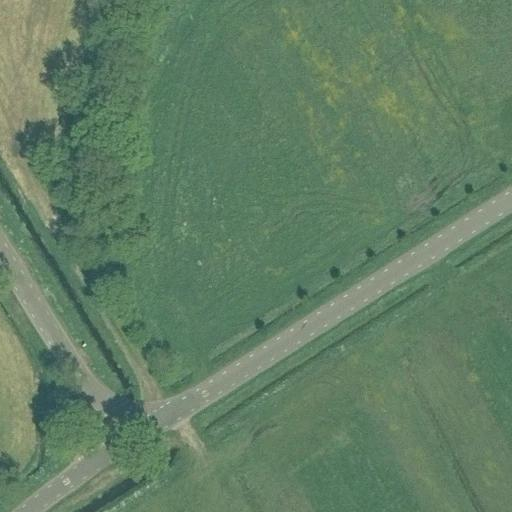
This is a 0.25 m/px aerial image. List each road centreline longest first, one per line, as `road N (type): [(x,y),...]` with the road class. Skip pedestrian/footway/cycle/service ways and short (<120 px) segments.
road 1 (tertiary): [(122,446),(511,202)]
road 2 (track): [(170,417),(70,255),(112,0)]
road 3 (tertiary): [(122,446),(0,246)]
